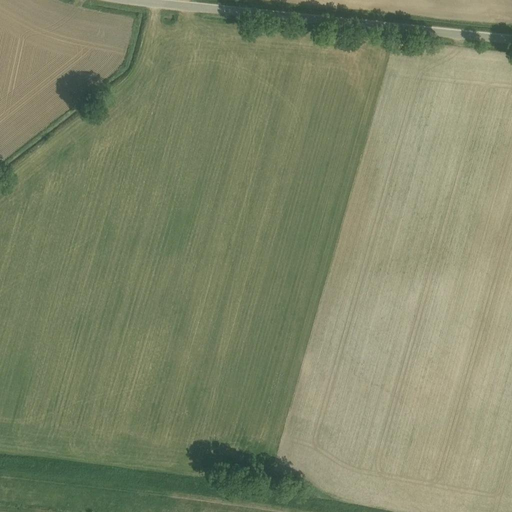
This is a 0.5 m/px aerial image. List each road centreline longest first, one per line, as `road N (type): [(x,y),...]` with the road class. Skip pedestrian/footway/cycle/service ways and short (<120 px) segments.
road 1 (unclassified): [(511,38),(129,0)]
road 2 (track): [(297,511),(0,475)]
